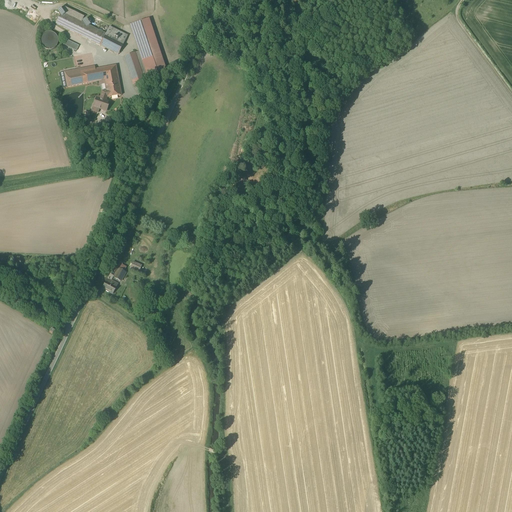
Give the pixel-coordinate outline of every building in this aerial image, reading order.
[(63,7),(55,23),(118,55),(127,35),(109,26),(106,33),(83,22),(85,17),(63,7)] [(149,18),(129,25),(138,52),(135,52),(144,77),(166,71),(149,18)] [(53,49),(56,47),(57,45),(58,42),(58,41),(58,39),(57,36),(55,34),(53,33),(50,32),(47,32),(44,33),(42,35),(41,37),(40,40),(40,43),(42,46),(46,49),(49,50),(53,49)] [(63,44),(76,51),(79,46),(65,39),(63,44)] [(135,52),(123,56),(133,85),(145,81),(144,77),(135,52)] [(95,66),(84,68),(87,84),(98,82),(99,86),(100,85),(101,91),(106,90),(107,98),(122,95),(116,65),(95,69),(95,66)] [(84,68),(63,72),(67,88),(87,84),(84,68)] [(99,110),(106,112),(108,107),(106,107),(108,101),(106,101),(107,98),(106,90),(101,91),(100,97),(96,96),(91,111),(98,113),(99,110)] [(105,122),(96,125),(97,131),(107,128),(105,122)] [(142,265),(133,261),(129,269),(138,273),(142,265)] [(113,277),(122,281),(124,277),(126,273),(118,268),(113,277)] [(118,284),(107,279),(102,288),(113,294),(118,284)]
